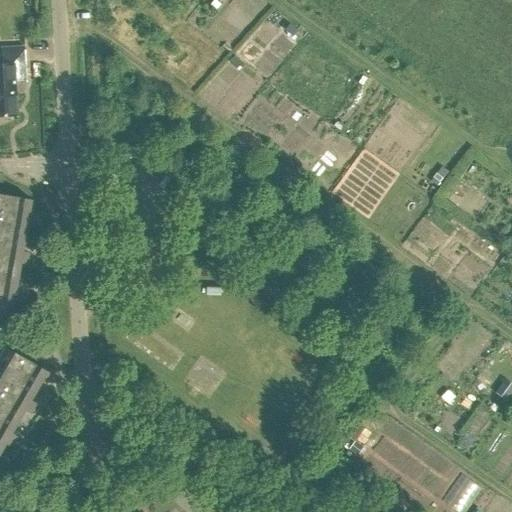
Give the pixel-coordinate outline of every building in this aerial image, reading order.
[(0,117),(16,117),(14,81),(26,80),(24,50),(1,51),(1,65),(0,64),(0,117)] [(0,194),(0,235),(25,239),(27,226),(32,227),(33,216),(29,215),(31,200),(0,194)] [(0,235),(0,274),(18,277),(20,264),(25,265),(27,254),(22,253),(25,239),(0,235)] [(0,312),(12,314),(14,301),(19,302),(21,292),(16,291),(18,277),(0,274),(0,312)] [(5,348),(0,356),(0,367),(37,389),(44,377),(49,380),(52,375),(5,348)] [(0,367),(0,411),(18,422),(25,410),(30,413),(35,404),(30,401),(37,389),(0,367)] [(0,452),(5,443),(10,446),(16,437),(11,434),(18,422),(0,411),(0,452)] [(396,420),(389,430),(407,442),(414,432),(396,420)]
